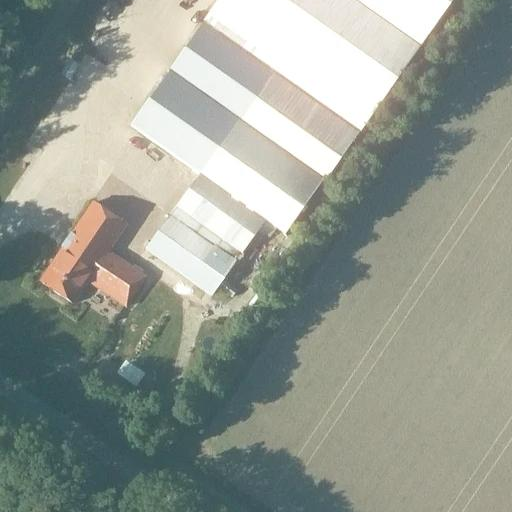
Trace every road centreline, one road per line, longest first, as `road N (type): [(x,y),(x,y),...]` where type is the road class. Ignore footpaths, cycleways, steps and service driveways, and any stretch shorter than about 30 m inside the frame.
road 1 (unclassified): [(190,511),(0,384)]
road 2 (track): [(0,108),(71,0)]
